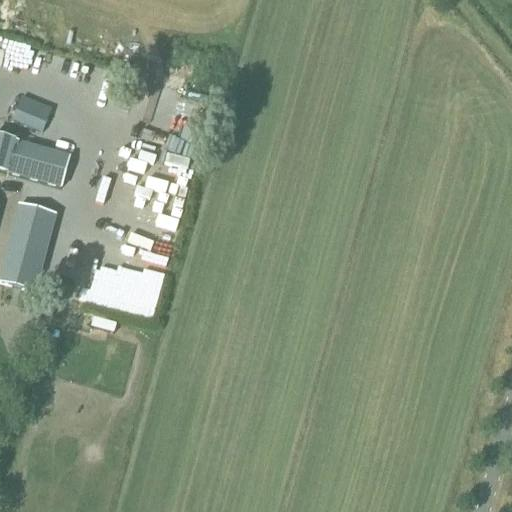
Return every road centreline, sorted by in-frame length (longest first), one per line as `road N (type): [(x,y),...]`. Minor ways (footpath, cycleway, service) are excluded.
road 1 (unknown): [(0,450),(87,160),(80,75)]
road 2 (unclassified): [(480,511),(511,395)]
